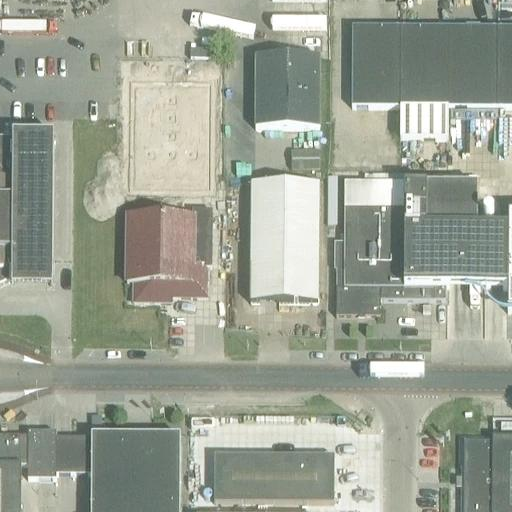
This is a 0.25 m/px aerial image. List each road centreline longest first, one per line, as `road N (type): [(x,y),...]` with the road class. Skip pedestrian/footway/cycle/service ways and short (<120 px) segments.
road 1 (tertiary): [(400,379),(0,375)]
road 2 (unclassified): [(399,511),(400,379)]
